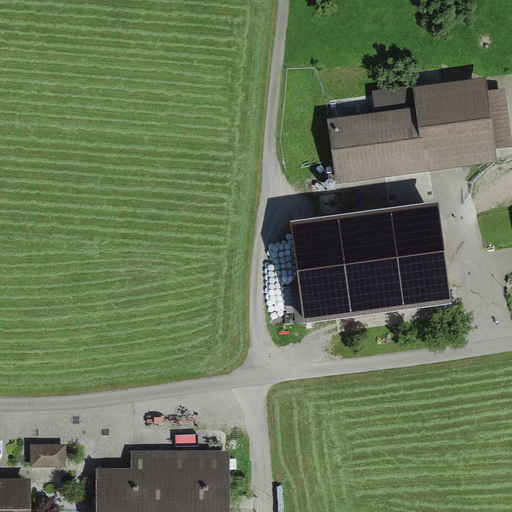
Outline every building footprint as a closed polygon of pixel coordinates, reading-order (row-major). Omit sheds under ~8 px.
[(328,120),(336,185),(498,163),(497,149),(489,91),(487,78),(373,93),(376,113),(328,120)] [(489,91),(497,149),(511,147),(511,136),(505,89),(489,91)] [(305,325),(453,305),(439,202),(291,221),(305,325)] [(31,468),(67,468),(67,445),(31,445),(31,468)] [(96,511),(230,511),(231,451),(131,451),(131,469),(97,469),(96,511)] [(0,511),(31,511),(32,479),(0,479),(0,511)]
